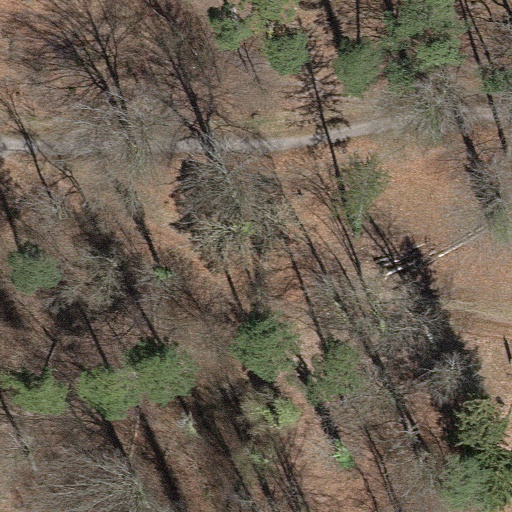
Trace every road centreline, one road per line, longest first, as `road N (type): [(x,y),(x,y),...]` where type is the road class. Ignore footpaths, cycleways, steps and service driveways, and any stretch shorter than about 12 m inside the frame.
road 1 (track): [(0,168),(285,284),(511,332)]
road 2 (track): [(0,146),(267,145),(511,112)]
